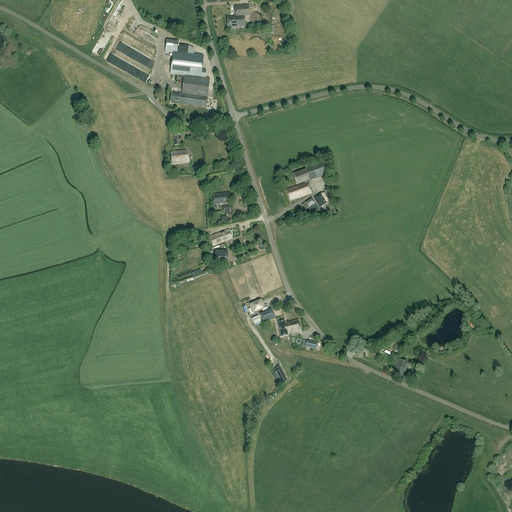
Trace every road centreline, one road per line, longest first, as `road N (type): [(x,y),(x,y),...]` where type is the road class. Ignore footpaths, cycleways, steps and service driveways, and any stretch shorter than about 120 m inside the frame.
road 1 (unclassified): [(511,427),(329,344),(282,275),(233,116)]
road 2 (unclassified): [(233,116),(369,87),(408,96),(482,137),(511,140)]
road 3 (unclassified): [(233,116),(177,122),(136,85),(0,7)]
road 4 (unclassified): [(233,116),(202,0)]
